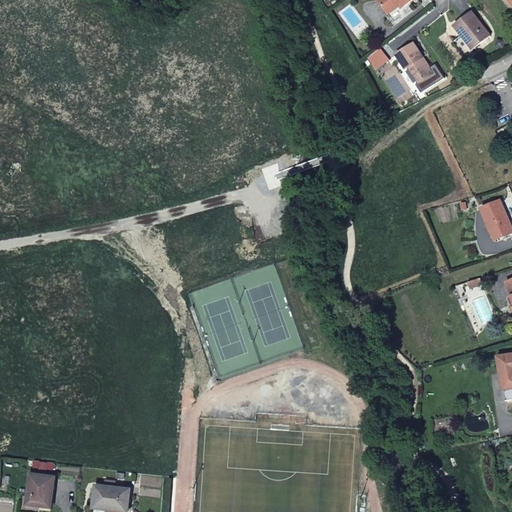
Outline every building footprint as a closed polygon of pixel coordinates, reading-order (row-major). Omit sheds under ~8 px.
[(378,0),(378,1),(390,17),(394,14),(399,21),(406,16),(408,18),(415,13),(410,6),(416,0),(378,0)] [(394,14),(390,17),(395,24),(399,21),(394,14)] [(475,15),(457,29),(464,38),(455,46),(469,64),(479,56),(475,52),(493,39),(475,15)] [(399,58),(408,72),(411,70),(421,86),(436,77),(417,46),(399,58)] [(411,70),(408,72),(418,87),(421,86),(411,70)] [(496,245),(508,240),(507,238),(511,235),(511,232),(500,207),(482,215),(496,245)] [(482,281),(470,285),(472,291),(483,287),(482,281)] [(503,391),(511,389),(511,355),(497,358),(503,391)] [(53,489),(55,478),(30,475),(26,506),(48,509),(50,489),(53,489)] [(131,491),(95,486),(92,510),(103,511),(104,507),(128,510),(131,491)]
